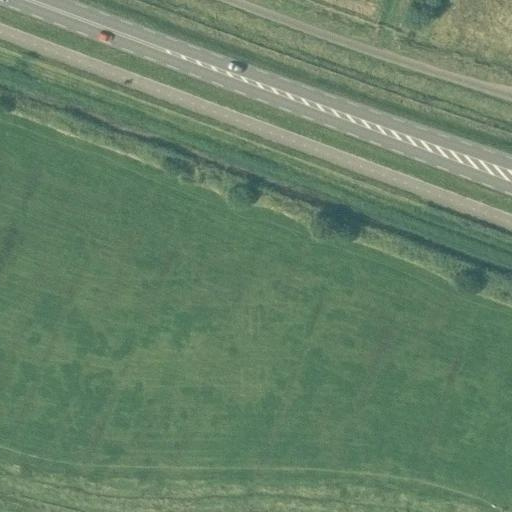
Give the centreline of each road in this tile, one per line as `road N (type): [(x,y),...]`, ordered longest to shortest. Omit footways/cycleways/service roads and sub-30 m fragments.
road 1 (primary): [(24,0),(511,191)]
road 2 (primary): [(511,164),(34,0)]
road 3 (unclassified): [(511,95),(231,0)]
